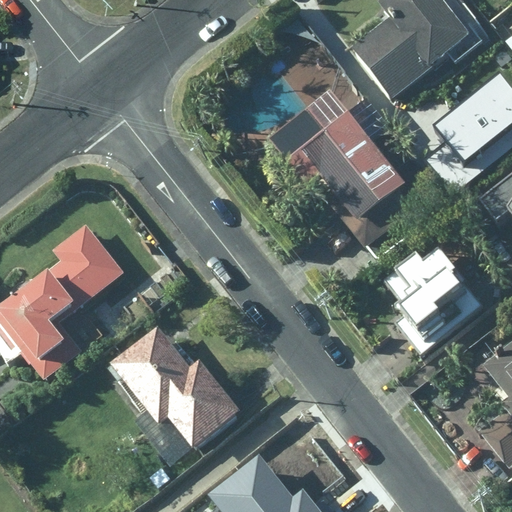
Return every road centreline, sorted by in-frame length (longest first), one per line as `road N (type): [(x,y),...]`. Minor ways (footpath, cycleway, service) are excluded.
road 1 (residential): [(428,511),(97,87)]
road 2 (residential): [(97,87),(207,0)]
road 3 (residential): [(0,165),(97,87)]
